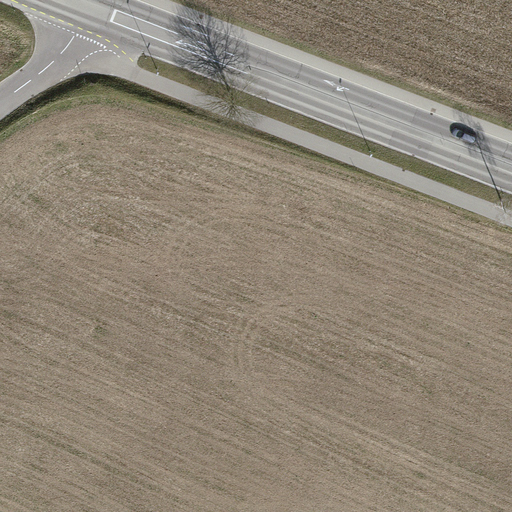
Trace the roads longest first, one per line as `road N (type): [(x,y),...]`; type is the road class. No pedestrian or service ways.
road 1 (primary): [(90,8),(511,168)]
road 2 (tertiary): [(0,103),(56,64),(90,8)]
